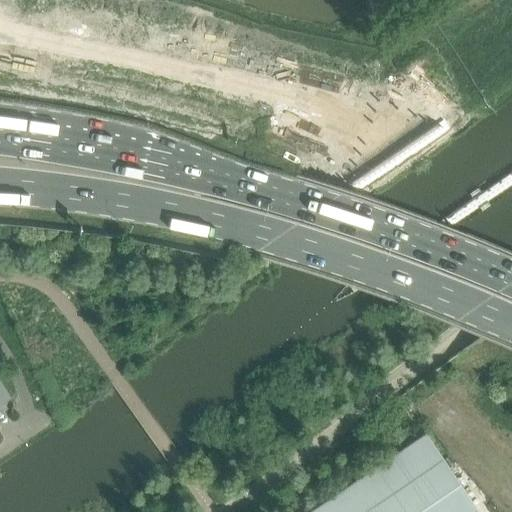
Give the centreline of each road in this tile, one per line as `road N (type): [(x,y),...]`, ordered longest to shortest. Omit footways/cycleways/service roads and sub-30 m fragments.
road 1 (primary): [(511,280),(288,200),(0,136)]
road 2 (unclassified): [(227,511),(511,303)]
road 3 (primary): [(226,222),(361,263),(511,324)]
road 4 (primary): [(278,128),(121,74),(0,48)]
road 5 (primary): [(278,128),(0,80)]
road 6 (primary): [(511,204),(364,148),(278,128)]
road 7 (primary): [(0,187),(226,222)]
road 8 (primary): [(0,230),(226,222)]
